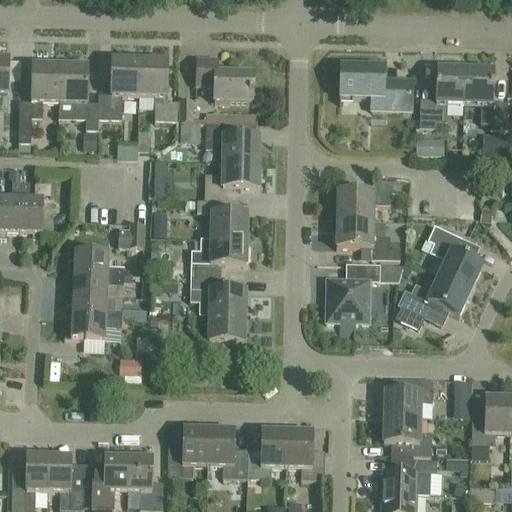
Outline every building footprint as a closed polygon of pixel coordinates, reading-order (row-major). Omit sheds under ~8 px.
[(0,98),(7,99),(8,64),(0,63),(0,98)] [(98,99),(98,111),(98,125),(99,125),(122,125),(122,101),(139,101),(139,65),(112,64),(111,99),(98,99)] [(252,109),(252,78),(216,77),(216,64),(197,64),(196,90),(214,90),(214,108),(252,109)] [(155,126),(179,127),(180,106),(166,106),(167,66),(139,65),(139,101),(155,101),(155,126)] [(59,107),(60,71),(32,70),(31,106),(20,106),(19,148),(31,149),(31,123),(42,123),(43,107),(59,107)] [(98,111),(87,111),(87,72),(60,71),(59,107),(75,107),(75,124),(86,124),(85,136),(98,136),(99,125),(98,125),(98,111)] [(411,116),(412,84),(383,83),(384,72),(341,71),(340,103),(370,104),(370,115),(411,116)] [(464,110),(464,74),(436,73),(436,105),(420,105),(419,133),(435,133),(435,126),(446,127),(446,110),(464,110)] [(464,74),(464,110),(481,110),(481,128),(491,128),(490,135),(506,135),(507,107),(492,106),(492,75),(464,74)] [(180,105),(180,106),(179,127),(180,127),(180,126),(192,127),(193,105),(180,105)] [(223,155),(223,168),(258,168),(259,142),(242,142),(242,119),(206,119),(205,154),(223,155)] [(138,137),(138,158),(150,158),(150,137),(138,137)] [(233,206),(241,206),(241,193),(258,194),(258,168),(223,168),(222,180),(205,179),(204,205),(233,206)] [(0,202),(0,242),(7,243),(7,237),(20,237),(21,187),(12,186),(12,203),(0,202)] [(337,225),(372,226),(373,210),(390,210),(390,198),(401,199),(401,186),(373,186),(373,197),(337,196),(337,225)] [(30,187),(21,187),(20,237),(33,238),(32,244),(41,244),(43,204),(29,203),(30,187)] [(248,217),(290,218),(291,199),(249,198),(248,217)] [(211,218),(210,244),(247,245),(247,218),(233,218),(233,206),(204,205),(197,205),(197,217),(211,218)] [(372,241),(372,226),(337,225),(336,253),(372,253),(372,265),(400,265),(400,253),(389,253),(390,242),(372,241)] [(119,235),(118,252),(143,253),(144,230),(130,229),(130,235),(119,235)] [(445,265),(438,281),(470,296),(483,270),(454,257),(461,243),(435,231),(428,245),(434,248),(430,258),(445,265)] [(246,270),(247,245),(210,244),(210,256),(196,256),(195,281),(195,282),(221,283),(221,269),(246,270)] [(353,267),(353,254),(331,254),(331,267),(353,267)] [(73,278),(124,280),(124,271),(108,271),(108,258),(68,256),(68,265),(74,265),(73,278)] [(379,287),(380,270),(346,269),(345,285),(327,285),(326,328),(340,328),(340,337),(355,337),(355,328),(369,328),(369,287),(379,287)] [(124,289),(124,280),(73,278),(73,291),(67,290),(67,299),(106,301),(107,288),(124,289)] [(209,309),(209,321),(245,322),(246,295),(220,294),(221,283),(195,282),(195,281),(190,281),(190,294),(201,295),(201,309),(209,309)] [(470,296),(438,281),(430,297),(415,289),(411,298),(405,295),(398,310),(424,322),(430,308),(459,321),(470,296)] [(71,321),(122,323),(122,315),(106,314),(106,301),(67,299),(66,308),(72,308),(71,321)] [(122,332),(122,323),(71,321),(71,334),(65,334),(64,343),(104,345),(105,332),(122,332)] [(245,347),(245,322),(209,321),(208,346),(189,345),(189,358),(219,359),(219,346),(245,347)] [(384,397),(384,422),(419,423),(420,408),(432,409),(432,385),(392,384),(392,397),(384,397)] [(494,439),(509,439),(510,404),(484,403),(484,421),(472,421),(471,450),(494,451),(494,439)] [(383,448),(391,448),(390,461),(430,462),(431,438),(419,438),(419,423),(384,422),(383,448)] [(208,471),(208,435),(183,434),(182,453),(168,452),(167,482),(192,482),(193,470),(208,471)] [(234,436),(208,435),(208,471),(222,471),(222,483),(234,483),(233,494),(245,494),(245,484),(247,484),(248,454),(234,454),(234,436)] [(260,455),(248,454),(247,484),(271,484),(271,473),(286,473),(287,437),(261,436),(260,455)] [(287,437),(286,473),(301,473),(300,485),(324,486),(324,457),(312,456),(313,438),(287,437)] [(35,511),(36,496),(48,497),(48,461),(26,461),(25,490),(12,490),(11,511),(35,511)] [(71,462),(48,461),(48,497),(60,497),(59,511),(83,511),(84,492),(70,491),(71,462)] [(127,496),(128,463),(104,462),(104,476),(92,476),(92,486),(91,511),(113,511),(114,496),(127,496)] [(128,463),(127,496),(140,497),(139,511),(162,511),(163,488),(151,488),(152,464),(128,463)] [(382,477),(381,499),(416,500),(417,478),(436,479),(436,466),(412,466),(411,478),(382,477)] [(416,511),(416,500),(381,499),(380,511),(416,511)]
